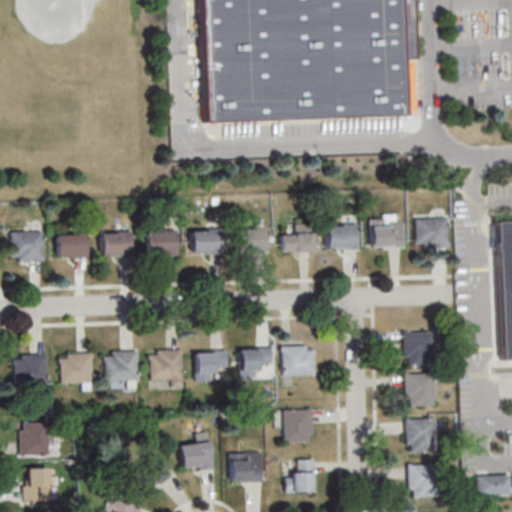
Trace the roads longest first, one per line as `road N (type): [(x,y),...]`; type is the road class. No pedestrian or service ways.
road 1 (residential): [(440,294),(0,312)]
road 2 (residential): [(359,511),(356,296)]
